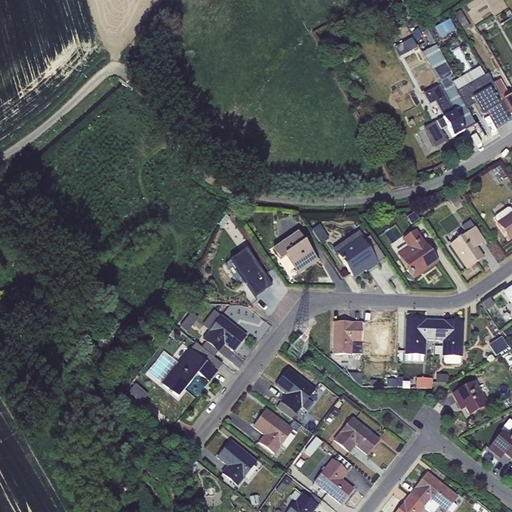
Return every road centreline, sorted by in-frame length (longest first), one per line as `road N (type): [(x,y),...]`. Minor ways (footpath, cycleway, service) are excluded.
road 1 (residential): [(134,80),(201,171),(262,196),(391,195),(446,178),(511,138)]
road 2 (residential): [(511,268),(466,299),(447,302),(316,298),(290,318),(194,438)]
road 3 (residential): [(511,499),(441,440),(428,438),(363,511)]
road 4 (unclassified): [(0,157),(105,71),(119,69),(134,80)]
